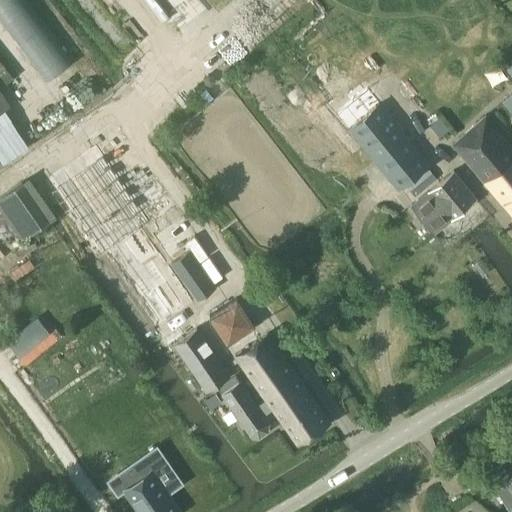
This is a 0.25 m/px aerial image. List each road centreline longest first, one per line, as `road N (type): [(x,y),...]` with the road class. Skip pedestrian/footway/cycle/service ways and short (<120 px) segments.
road 1 (track): [(369,459),(116,111),(77,135),(0,54)]
road 2 (unclassified): [(281,511),(511,372)]
